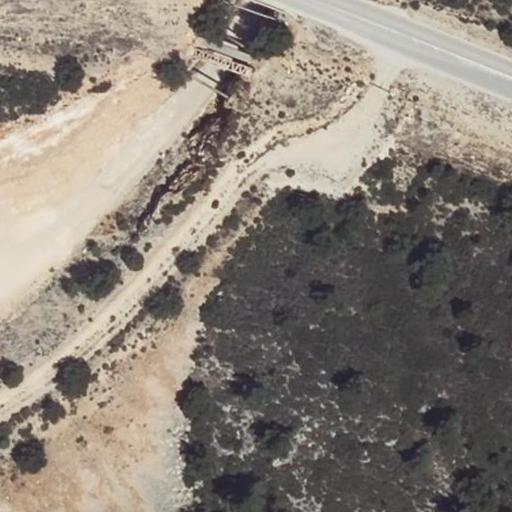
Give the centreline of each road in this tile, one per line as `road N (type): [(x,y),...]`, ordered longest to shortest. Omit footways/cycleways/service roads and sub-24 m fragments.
road 1 (unclassified): [(321,0),(511,76)]
road 2 (track): [(0,287),(104,187)]
